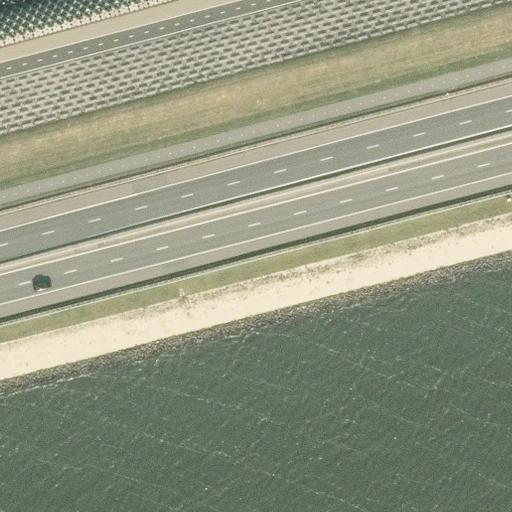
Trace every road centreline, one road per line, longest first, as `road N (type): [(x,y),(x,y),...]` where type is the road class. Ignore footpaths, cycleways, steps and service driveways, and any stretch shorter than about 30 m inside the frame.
road 1 (motorway): [(511,111),(0,245)]
road 2 (motorway): [(0,289),(511,157)]
